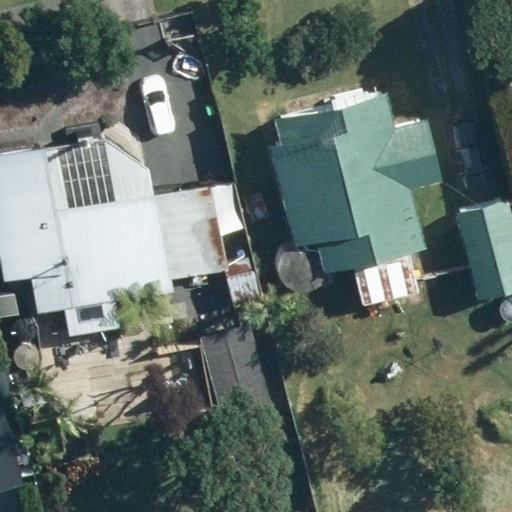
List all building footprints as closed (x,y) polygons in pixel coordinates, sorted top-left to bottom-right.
[(275,139),(299,237),(322,232),(329,263),(357,256),(368,298),(422,284),(412,243),(428,238),(413,177),(447,169),(431,111),(397,119),(389,87),(347,96),(354,120),(275,139)] [(75,327),(121,319),(116,293),(177,282),(176,273),(215,267),(200,183),(161,190),(161,185),(138,189),(137,184),(117,188),(118,192),(96,196),(97,192),(76,194),(76,200),(62,203),(60,189),(67,188),(61,151),(53,152),(51,142),(0,150),(0,202),(12,271),(34,267),(41,304),(71,301),(75,327)] [(511,284),(511,199),(510,193),(460,207),(482,291),(511,284)] [(278,419),(256,338),(209,352),(232,433),(278,419)] [(0,370),(0,470),(26,463),(0,370)]
